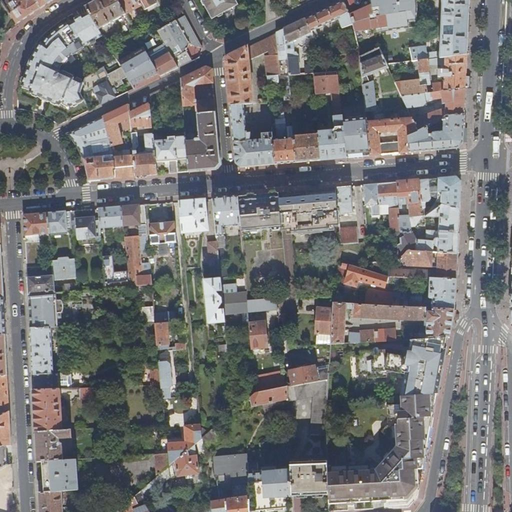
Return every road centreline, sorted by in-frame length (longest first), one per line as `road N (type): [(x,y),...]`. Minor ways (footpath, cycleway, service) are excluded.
road 1 (residential): [(26,511),(9,202)]
road 2 (residential): [(229,183),(490,160)]
road 3 (residential): [(425,511),(459,333),(484,298)]
road 4 (secondary): [(477,511),(485,318)]
road 5 (residential): [(216,54),(48,137)]
road 6 (secondary): [(490,160),(498,0)]
road 7 (residential): [(72,196),(229,183)]
road 8 (residential): [(7,124),(7,83),(18,52),(29,34),(78,0)]
road 9 (secondary): [(484,298),(490,160)]
road 10 (residential): [(216,54),(229,183)]
road 11 (residential): [(216,54),(328,0)]
